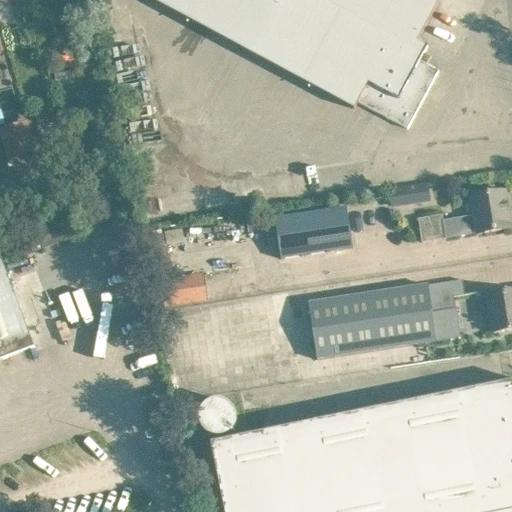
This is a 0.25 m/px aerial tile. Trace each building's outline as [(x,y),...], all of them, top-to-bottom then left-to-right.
[(439,0),(149,0),(354,110),(357,103),(407,130),(438,72),(426,66),(431,58),(423,54),(427,47),(417,42),(439,0)] [(106,79),(103,63),(87,66),(90,82),(106,79)] [(26,152),(26,151),(20,131),(18,123),(0,127),(0,133),(7,158),(13,156),(26,152)] [(58,128),(39,131),(45,163),(64,160),(58,128)] [(430,202),(427,185),(409,188),(411,204),(430,202)] [(475,216),(443,222),(446,240),(478,234),(491,232),(510,229),(505,192),(485,195),(472,197),(475,216)] [(346,209),(274,219),(280,259),(352,249),(346,209)] [(418,220),(422,244),(446,240),(443,222),(442,216),(418,220)] [(391,235),(390,238),(391,241),(394,243),(396,243),(399,242),(401,240),(401,237),(400,235),(398,233),(395,232),(393,233),(391,235)] [(0,361),(34,348),(27,330),(0,255),(0,361)] [(204,277),(162,283),(166,306),(208,301),(204,277)] [(451,340),(447,312),(456,310),(452,283),(432,286),(309,305),(319,360),(417,345),(451,340)] [(511,293),(487,297),(493,334),(511,330),(511,293)] [(511,511),(511,382),(211,444),(224,511),(511,511)] [(216,406),(187,407),(188,435),(217,435),(216,406)]
